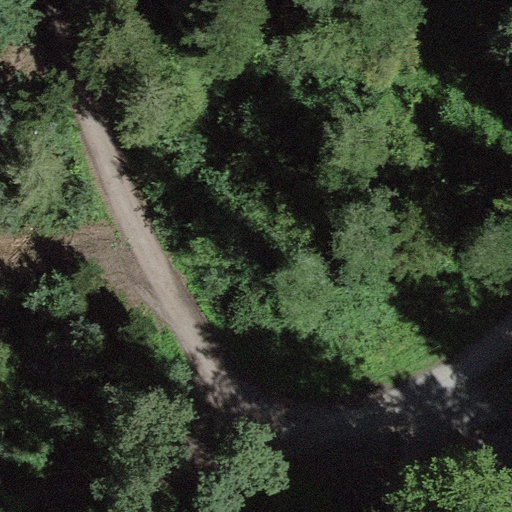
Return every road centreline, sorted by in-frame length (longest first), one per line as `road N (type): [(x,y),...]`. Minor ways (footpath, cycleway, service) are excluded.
road 1 (track): [(360,511),(303,445),(241,401),(183,305),(72,0)]
road 2 (track): [(511,342),(482,367),(303,445),(0,494)]
